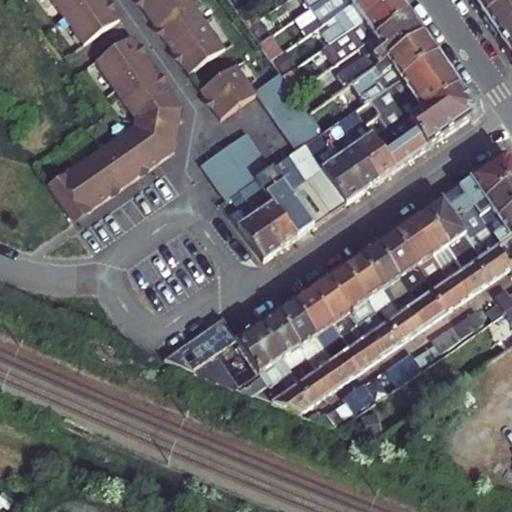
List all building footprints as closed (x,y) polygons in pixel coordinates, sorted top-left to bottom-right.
[(50,0),(83,47),(119,22),(112,11),(109,14),(105,8),(108,5),(103,0),(50,0)] [(189,0),(134,0),(136,2),(138,0),(143,6),(140,8),(157,32),(160,30),(164,36),(161,38),(175,58),(178,56),(182,62),(180,64),(188,76),(225,51),(189,0)] [(138,0),(136,2),(134,3),(135,7),(139,9),(140,8),(143,6),(138,0)] [(324,5),(331,0),(314,0),(316,3),(312,6),(316,11),(324,5)] [(365,0),(331,0),(324,5),(331,16),(323,21),(327,27),(365,0)] [(346,37),(398,1),(396,0),(365,0),(327,27),(338,42),(346,37)] [(511,0),(469,0),(483,20),(511,0)] [(511,0),(483,20),(497,39),(511,28),(511,0)] [(346,54),(350,59),(409,18),(398,1),(346,37),(354,49),(346,54)] [(105,8),(109,14),(112,11),(114,10),(113,6),(110,4),(108,5),(105,8)] [(316,11),(323,21),(331,16),(324,5),(316,11)] [(331,101),(423,38),(409,18),(350,59),(348,60),(354,69),(324,90),(331,101)] [(270,42),(258,26),(249,33),(260,49),(270,42)] [(511,28),(497,39),(510,58),(511,56),(511,28)] [(157,32),(155,33),(156,37),(160,39),(161,38),(164,36),(160,30),(157,32)] [(47,188),(70,221),(87,209),(89,213),(110,198),(108,195),(114,191),(116,194),(140,177),(138,174),(144,170),(146,173),(172,154),(179,120),(164,100),(171,96),(163,85),(161,87),(156,80),(159,78),(143,55),(140,57),(135,51),(138,49),(131,38),(95,64),(137,125),(47,188)] [(140,48),(138,49),(135,51),(140,57),(143,55),(144,54),(144,49),(140,48)] [(175,58),(174,59),(174,63),(178,65),(180,64),(182,62),(178,56),(175,58)] [(296,73),(285,56),(272,65),(279,76),(283,81),(296,73)] [(372,142),(394,174),(405,166),(394,150),(395,148),(389,138),(392,136),(396,133),(459,90),(437,58),(386,93),(369,105),(379,119),(375,122),(383,135),(372,142)] [(236,67),(200,92),(207,103),(210,101),(214,107),(211,109),(220,121),(256,96),(254,94),(236,67)] [(256,96),(296,154),(300,152),(305,148),(321,137),(283,81),(279,76),(254,94),(256,96)] [(159,78),(156,80),(161,87),(163,85),(165,83),(164,80),(161,77),(159,78)] [(401,144),(414,136),(426,152),(471,121),(474,112),(459,90),(396,133),(399,137),(398,138),(401,144)] [(164,100),(179,120),(180,110),(171,96),(164,100)] [(207,103),(205,105),(206,109),(209,111),(211,109),(214,107),(210,101),(207,103)] [(341,132),(342,132),(347,128),(343,122),(337,127),(341,132)] [(343,142),(331,150),(362,196),(379,185),(354,149),(342,132),(341,132),(337,127),(331,131),(335,136),(338,134),(343,142)] [(201,168),(225,203),(232,198),(238,194),(245,189),(255,183),(270,172),(246,136),(201,168)] [(426,152),(414,136),(401,144),(398,138),(395,140),(392,136),(389,138),(395,148),(394,150),(405,166),(426,152)] [(314,161),(321,173),(345,207),(362,196),(331,150),(322,137),(321,137),(305,148),(309,154),(317,149),(322,156),(314,161)] [(370,139),(354,149),(379,185),(394,174),(372,142),(370,139)] [(470,183),(486,205),(511,186),(511,167),(509,164),(500,162),(470,183)] [(144,170),(138,174),(140,177),(141,179),(145,178),(147,175),(146,173),(144,170)] [(255,183),(272,207),(296,241),(312,230),(280,184),(272,172),(270,172),(255,183)] [(297,172),(280,184),(312,230),(329,219),(305,184),(297,172)] [(441,203),(456,226),(486,205),(470,183),(441,203)] [(511,186),(486,205),(456,226),(468,243),(477,237),(472,230),(480,224),(485,231),(511,212),(511,186)] [(238,194),(242,201),(249,196),(245,189),(238,194)] [(114,191),(108,195),(110,198),(111,200),(116,199),(117,195),(116,194),(114,191)] [(279,253),(255,219),(242,201),(238,194),(232,198),(243,214),(231,222),(263,264),(279,253)] [(441,203),(424,214),(457,262),(454,263),(462,275),(475,267),(481,262),(471,247),(468,243),(456,226),(441,203)] [(296,241),(272,207),(255,219),(279,253),(296,241)] [(70,221),(74,226),(90,214),(89,213),(87,209),(70,221)] [(497,251),(511,241),(511,212),(485,231),(491,239),(481,247),(478,243),(471,247),(481,262),(497,251)] [(457,262),(424,214),(408,225),(431,260),(433,259),(440,254),(452,272),(445,277),(444,278),(449,284),(454,281),(462,275),(454,263),(457,262)] [(472,230),(477,237),(485,231),(480,224),(472,230)] [(431,260),(408,225),(391,237),(415,272),(423,266),(430,276),(440,269),(433,259),(431,260)] [(391,237),(375,249),(398,283),(415,272),(391,237)] [(358,260),(382,294),(383,294),(398,283),(375,249),(358,260)] [(475,267),(489,288),(511,273),(507,266),(504,261),(497,251),(481,262),(475,267)] [(365,306),(367,305),(382,294),(358,260),(342,272),(365,306)] [(454,281),(468,303),(489,288),(475,267),(462,275),(454,281)] [(365,306),(342,272),(325,283),(348,317),(350,316),(357,327),(374,316),(367,305),(365,306)] [(434,280),(426,286),(433,295),(449,284),(444,278),(436,283),(434,280)] [(468,303),(454,281),(449,284),(433,295),(431,297),(445,318),(468,303)] [(416,307),(431,297),(433,295),(426,286),(424,282),(417,287),(421,293),(418,296),(413,289),(407,293),(412,300),(416,307)] [(325,283),(308,294),(332,328),(331,329),(339,341),(348,334),(340,323),(348,317),(325,283)] [(332,364),(342,357),(348,353),(339,341),(331,329),(332,328),(308,294),(292,306),(332,364)] [(445,318),(431,297),(416,307),(408,312),(423,333),(445,318)] [(400,318),(408,312),(416,307),(412,300),(396,312),(400,318)] [(476,315),(486,330),(508,315),(498,301),(476,315)] [(383,306),(394,322),(400,318),(396,312),(389,302),(383,306)] [(292,306),(275,318),(315,376),(319,373),(332,364),(292,306)] [(423,333),(408,312),(400,318),(394,322),(388,326),(386,327),(401,348),(423,333)] [(454,330),(463,345),(486,330),(476,315),(454,330)] [(257,330),(297,388),(298,387),(315,376),(275,318),(257,330)] [(383,329),(386,327),(388,326),(385,320),(379,324),(383,329)] [(221,322),(160,365),(269,407),(297,388),(257,330),(236,345),(221,322)] [(376,334),(383,329),(379,324),(372,328),(376,334)] [(376,334),(364,342),(378,363),(401,348),(386,327),(383,329),(376,334)] [(431,346),(441,360),(463,345),(454,330),(431,346)] [(378,363),(364,342),(348,353),(342,357),(356,379),(378,363)] [(319,373),(333,394),(356,379),(342,357),(332,364),(319,373)] [(315,376),(298,387),(313,408),(333,394),(319,373),(315,376)] [(297,388),(269,407),(298,418),(313,408),(298,387),(297,388)] [(335,433),(352,421),(343,409),(318,426),(335,433)]
